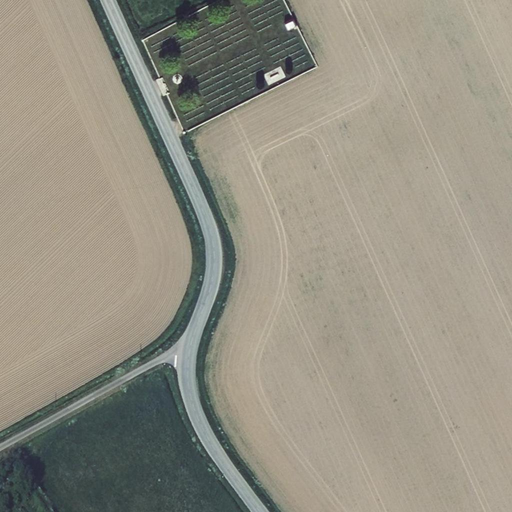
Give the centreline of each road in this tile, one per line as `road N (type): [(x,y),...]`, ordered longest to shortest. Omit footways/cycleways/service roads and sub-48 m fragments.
road 1 (tertiary): [(107,0),(210,234),(210,286),(189,349)]
road 2 (unclassified): [(0,448),(189,349)]
road 3 (tertiary): [(189,349),(188,388),(199,426),(260,511)]
